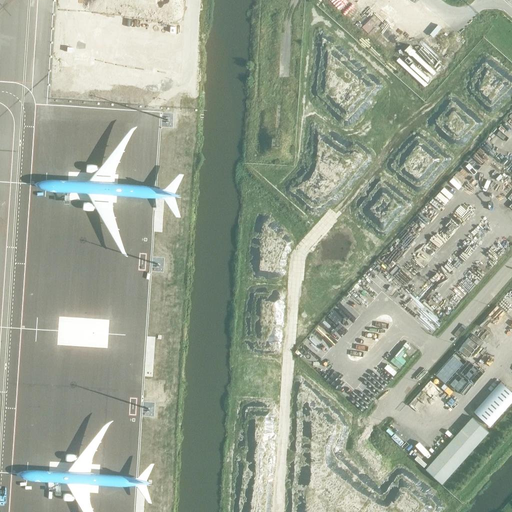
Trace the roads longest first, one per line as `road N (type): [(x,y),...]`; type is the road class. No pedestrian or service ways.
road 1 (unknown): [(192,0),(163,511)]
road 2 (unknown): [(511,328),(486,355),(481,383),(434,435),(402,414),(394,398)]
road 3 (unknown): [(504,221),(488,207),(418,281)]
